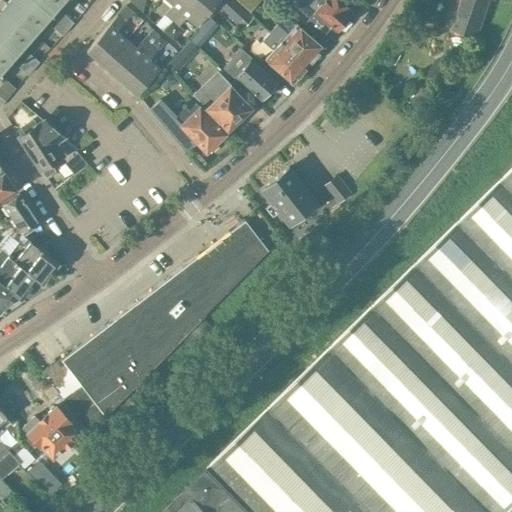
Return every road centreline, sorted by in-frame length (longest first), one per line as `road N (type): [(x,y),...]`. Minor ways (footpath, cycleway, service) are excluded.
road 1 (secondary): [(98,511),(299,314),(491,97),(511,56)]
road 2 (residential): [(208,193),(291,121),(394,0)]
road 3 (residential): [(208,193),(131,105),(65,48),(107,0)]
road 4 (residential): [(95,281),(0,133)]
road 5 (residential): [(95,281),(208,193)]
